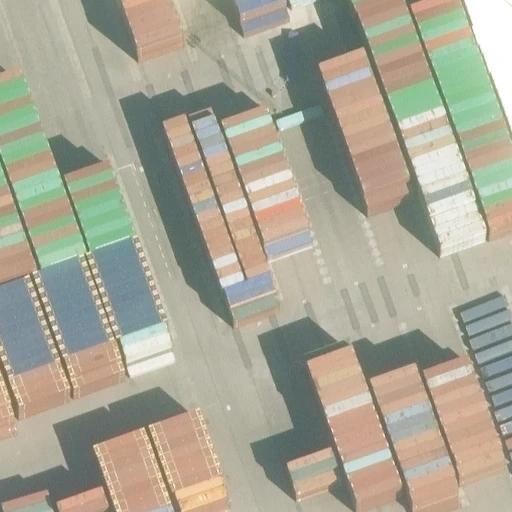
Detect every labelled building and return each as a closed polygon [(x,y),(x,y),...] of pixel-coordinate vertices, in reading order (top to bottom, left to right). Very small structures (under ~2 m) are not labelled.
[(409,111),(354,129),(366,167),(352,171),(361,200),(406,186),(395,150),(419,143),(409,111)] [(275,288),(320,275),(292,182),(268,190),(272,204),(281,201),(285,217),(280,218),(283,228),(293,225),(296,237),(263,247),(275,288)] [(210,271),(256,257),(248,229),(202,243),(210,271)] [(473,412),(439,420),(452,474),(463,471),(456,439),(470,436),(476,463),(496,459),(486,418),(475,420),(473,412)] [(165,465),(174,501),(221,489),(213,453),(165,465)] [(121,511),(171,511),(160,467),(113,479),(121,511)]
